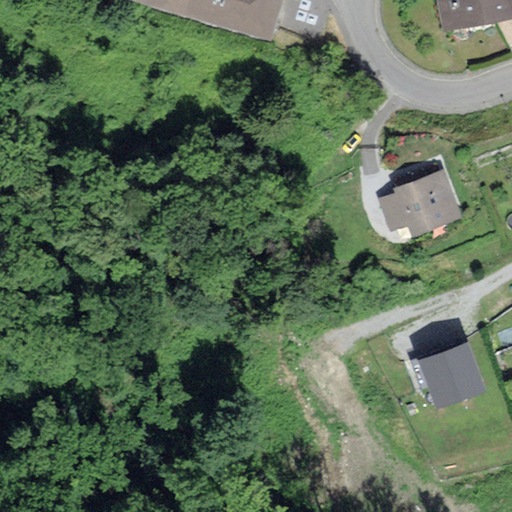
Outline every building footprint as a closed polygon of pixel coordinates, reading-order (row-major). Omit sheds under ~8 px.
[(134,0),(269,39),(280,0),(134,0)] [(511,0),(438,0),(445,33),(511,19),(511,0)] [(396,186),(397,190),(439,174),(444,194),(442,195),(446,205),(458,200),(444,167),(396,186)] [(439,174),(397,190),(379,197),(390,231),(402,227),(410,228),(414,235),(438,230),(439,231),(454,224),(454,223),(466,219),(458,200),(446,205),(442,195),(444,194),(439,174)] [(482,387),(466,340),(420,356),(436,403),(482,387)]
